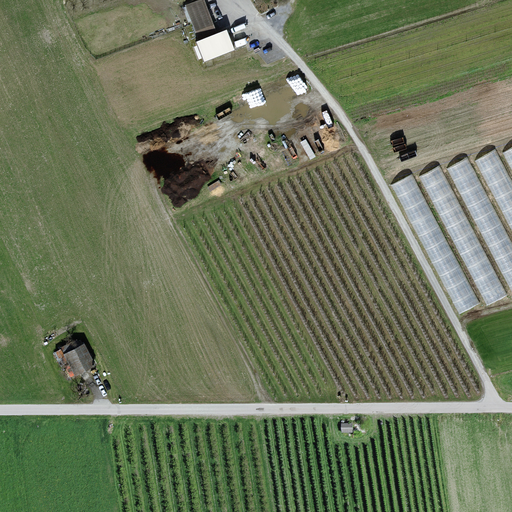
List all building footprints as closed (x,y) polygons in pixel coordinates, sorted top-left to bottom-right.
[(204,0),(195,0),(186,4),(198,35),(216,28),(204,0)] [(226,28),(194,41),(203,63),(235,50),(226,28)] [(303,74),(239,91),(244,108),(283,98),(283,97),(307,90),(303,74)] [(511,181),(496,150),(475,160),(511,230),(511,181)] [(511,243),(467,157),(447,167),(511,292),(511,243)] [(506,295),(439,165),(419,175),(486,305),(506,295)] [(479,303),(412,173),(392,184),(459,313),(479,303)] [(76,341),(63,347),(76,374),(94,365),(84,345),(79,348),(76,341)]
